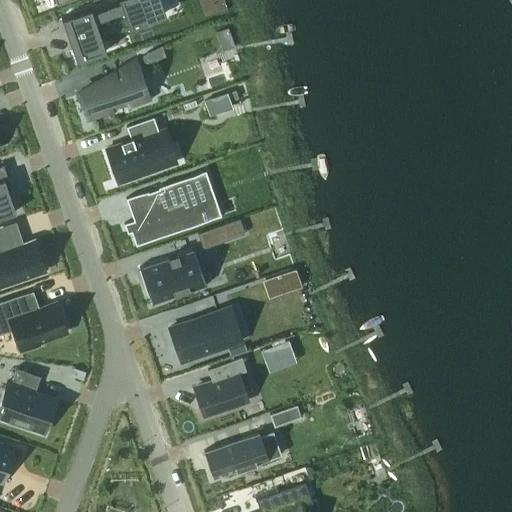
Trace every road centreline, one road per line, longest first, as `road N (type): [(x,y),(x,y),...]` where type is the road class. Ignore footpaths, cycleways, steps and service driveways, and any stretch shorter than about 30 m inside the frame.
road 1 (residential): [(0,1),(121,352)]
road 2 (residential): [(121,352),(177,511)]
road 3 (residential): [(121,352),(68,511)]
